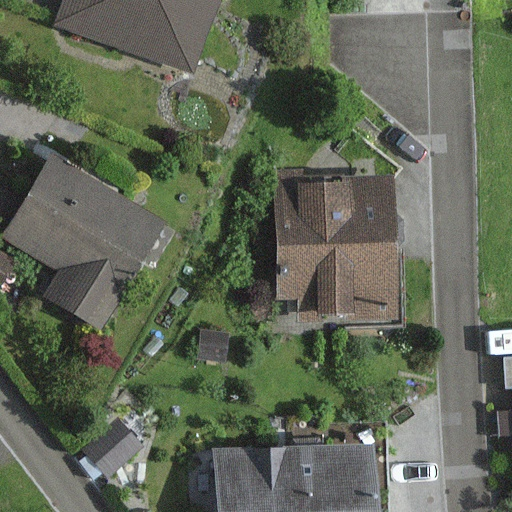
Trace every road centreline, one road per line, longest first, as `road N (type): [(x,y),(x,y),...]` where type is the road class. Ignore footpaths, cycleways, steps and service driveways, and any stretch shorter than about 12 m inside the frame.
road 1 (residential): [(473,511),(449,76)]
road 2 (residential): [(0,395),(84,511)]
